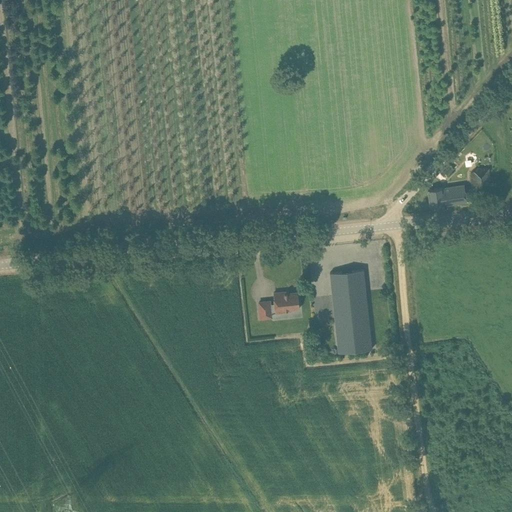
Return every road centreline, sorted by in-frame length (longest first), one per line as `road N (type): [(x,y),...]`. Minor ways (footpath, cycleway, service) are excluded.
road 1 (unclassified): [(0,266),(396,222)]
road 2 (unclassified): [(430,501),(396,222)]
road 3 (track): [(511,83),(396,222)]
